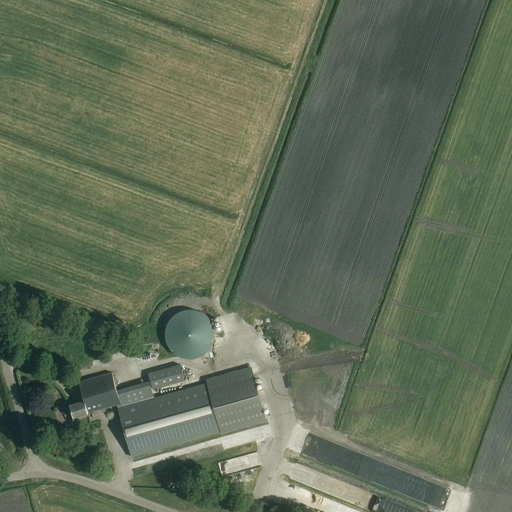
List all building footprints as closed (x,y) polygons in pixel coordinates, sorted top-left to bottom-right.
[(183,357),(188,358),(192,358),(197,357),(202,356),(206,353),(209,350),(211,347),(213,343),(214,338),(214,333),(214,328),(213,324),(209,319),(205,315),(201,312),(195,310),(191,309),(186,310),(181,311),(176,313),(173,316),(169,322),(167,325),(166,329),(165,333),(166,338),(167,342),(169,346),(173,352),(178,356),(183,357)] [(149,373),(154,389),(185,381),(180,365),(149,373)] [(84,402),(70,406),(74,419),(88,415),(88,414),(118,405),(132,457),(266,420),(252,369),(207,381),(207,383),(154,398),(151,385),(117,394),(112,375),(79,384),(84,402)] [(52,400),(55,404),(62,398),(58,394),(52,400)] [(86,419),(71,423),(73,428),(87,424),(86,419)] [(152,473),(177,465),(174,454),(159,459),(160,462),(150,465),(152,473)] [(236,465),(215,469),(217,480),(238,476),(236,465)]
